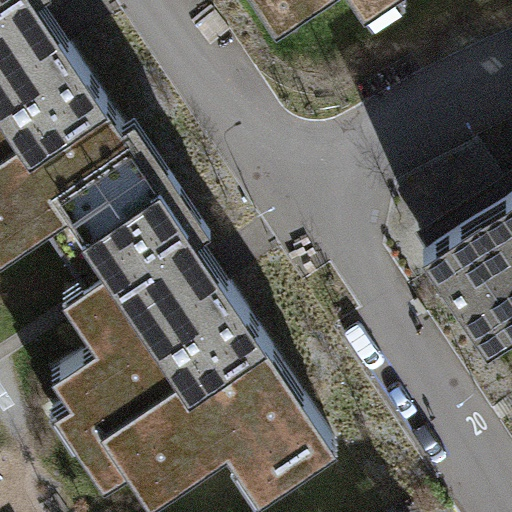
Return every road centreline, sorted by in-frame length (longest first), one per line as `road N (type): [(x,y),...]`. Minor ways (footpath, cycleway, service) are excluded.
road 1 (residential): [(287,181),(495,511)]
road 2 (residential): [(287,181),(511,61)]
road 3 (residential): [(166,0),(287,181)]
